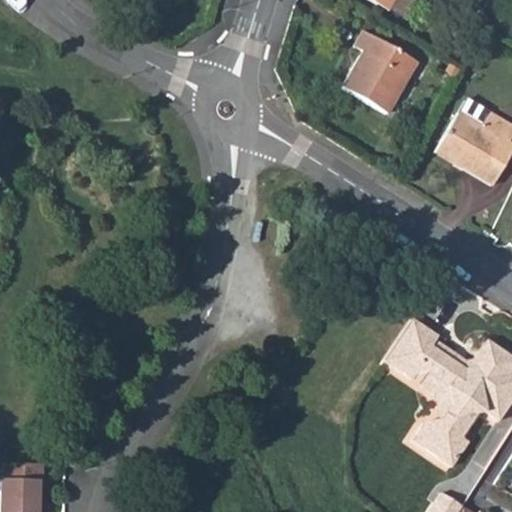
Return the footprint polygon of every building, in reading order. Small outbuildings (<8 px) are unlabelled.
[(365,0),(385,12),(392,0),(365,0)] [(359,52),(338,88),(383,114),(413,64),(360,32),(351,47),(359,52)] [(511,128),(464,100),(435,148),(463,166),(461,170),(488,187),(511,147),(505,144),(511,131),(511,128)] [(383,363),(413,382),(416,377),(426,375),(447,388),(451,408),(443,422),(440,423),(425,425),(413,443),(453,469),(469,444),(462,439),(478,415),(486,414),(500,422),(511,402),(511,358),(486,342),(473,362),(475,369),(465,371),(431,349),(434,343),(437,338),(411,322),(383,363)] [(434,343),(431,349),(465,371),(475,369),(473,362),(466,362),(434,343)] [(416,377),(413,382),(435,397),(440,423),(443,422),(451,408),(447,388),(426,375),(416,377)] [(25,464),(0,464),(0,465),(0,511),(35,511),(36,496),(33,496),(33,480),(37,480),(39,464),(25,464)] [(438,496),(427,511),(457,511),(459,509),(438,496)]
